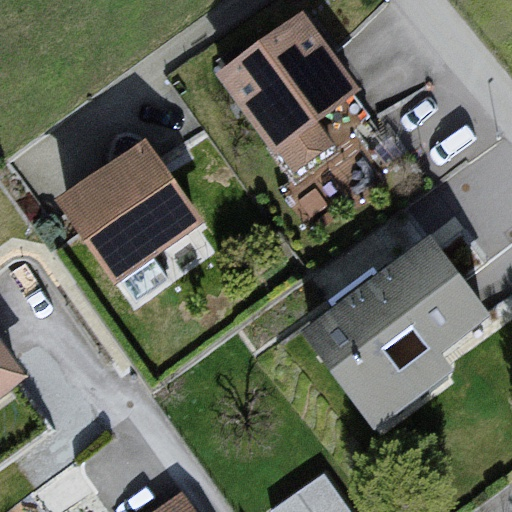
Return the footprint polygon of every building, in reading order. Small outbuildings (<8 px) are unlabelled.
[(233,87),(291,170),(376,111),(318,28),(233,87)] [(67,214),(127,295),(216,231),(156,149),(67,214)] [(310,333),(388,438),(469,378),(457,361),(503,326),(437,238),(310,333)] [(0,406),(36,381),(0,330),(0,406)] [(274,494),(283,511),(358,511),(330,462),(274,494)] [(138,511),(181,511),(167,492),(138,511)]
